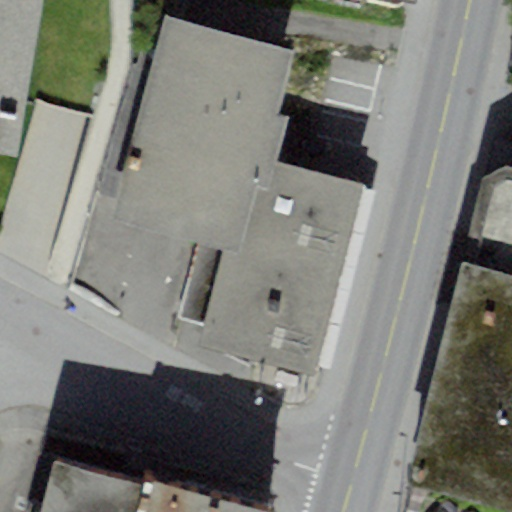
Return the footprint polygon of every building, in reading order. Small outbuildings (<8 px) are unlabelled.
[(0,0),(0,155),(16,158),(42,0),(0,0)] [(293,50),(165,16),(111,220),(225,250),(242,254),(260,182),(269,185),(275,163),(288,116),(276,113),(293,50)] [(363,186),(275,163),(269,185),(260,182),(242,254),(225,250),(199,345),(313,375),(363,186)] [(511,511),(511,170),(504,168),(481,180),(462,264),(414,444),(430,448),(419,489),(508,511),(511,511)] [(39,511),(261,511),(147,480),(145,485),(53,460),(39,511)]
